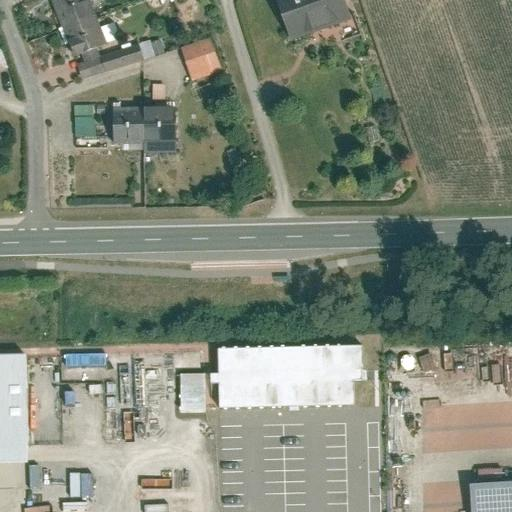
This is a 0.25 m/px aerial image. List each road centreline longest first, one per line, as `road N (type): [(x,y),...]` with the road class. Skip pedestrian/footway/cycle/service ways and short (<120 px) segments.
road 1 (secondary): [(511,229),(40,241)]
road 2 (residential): [(0,4),(36,121),(40,241)]
